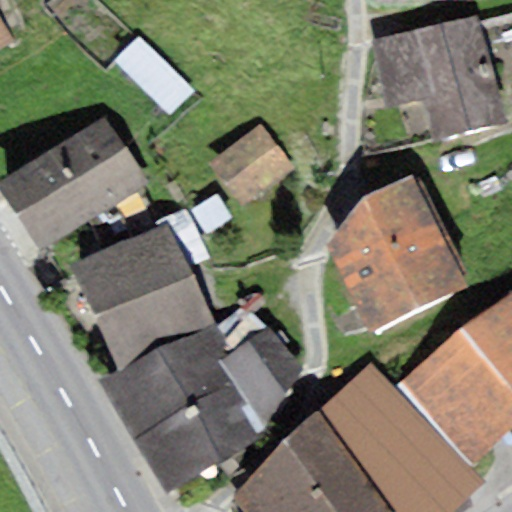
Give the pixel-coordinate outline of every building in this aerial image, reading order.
[(478,18),(371,40),(386,109),(424,101),(433,140),(501,126),(478,18)] [(0,48),(11,41),(0,21),(0,48)] [(193,92),(138,40),(115,64),(171,116),(193,92)] [(0,185),(47,254),(148,185),(101,116),(0,183),(0,185)] [(239,205),(293,167),(263,123),(208,161),(239,205)] [(469,288),(410,176),(362,197),(418,311),(469,288)] [(418,311),(362,197),(326,245),(374,336),(418,311)] [(169,226),(73,269),(119,372),(215,329),(211,320),(169,226)] [(511,299),(401,386),(473,463),(511,435),(511,299)] [(119,372),(101,384),(168,494),(256,440),(263,431),(220,361),(233,353),(215,329),(119,372)] [(269,332),(233,353),(220,361),(263,431),(302,373),(269,332)] [(455,511),(484,482),(369,365),(318,412),(388,511),(455,511)] [(388,511),(318,412),(233,501),(248,511),(388,511)]
